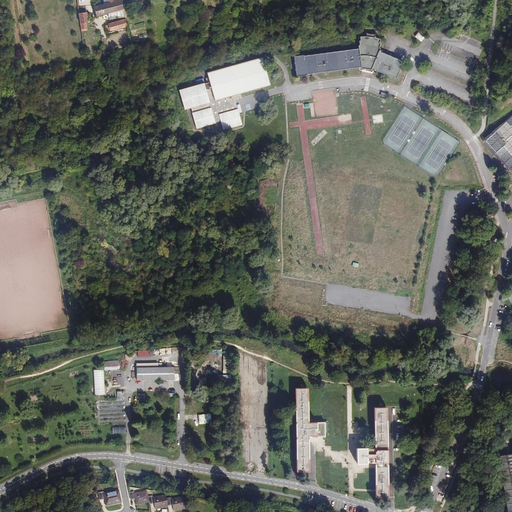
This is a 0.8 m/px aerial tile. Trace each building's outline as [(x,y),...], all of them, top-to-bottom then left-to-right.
[(96,17),(123,9),(121,2),(120,0),(103,0),(104,4),(93,7),(96,17)] [(82,13),(79,13),(81,24),(86,23),(89,23),(87,12),(82,13)] [(104,29),(105,33),(128,26),(126,19),(108,24),(108,25),(105,26),(104,29)] [(359,48),(294,56),(296,77),(307,75),(307,74),(321,72),(361,68),(372,69),(396,79),(403,61),(380,52),(381,50),(379,50),(380,48),(379,48),(381,44),(379,43),(381,40),(374,38),(375,34),(371,34),(366,33),(366,36),(360,37),(360,41),(359,41),(359,45),(358,45),(359,48)] [(421,41),(424,38),(418,33),(415,37),(421,41)] [(270,85),(262,57),(207,73),(210,82),(204,84),(204,83),(179,90),(185,109),(191,107),(193,113),(192,113),(196,128),(216,123),(215,122),(220,121),(223,130),(242,125),(235,99),(241,98),(240,94),(270,85)] [(511,118),(486,142),(511,171),(511,118)] [(136,368),(137,380),(174,380),(174,367),(136,368)] [(103,370),(93,370),(95,396),(105,396),(103,370)] [(306,391),(297,391),(298,468),(307,468),(307,437),(317,437),(317,423),(306,423),(306,391)] [(386,406),(375,406),(375,447),(356,447),(357,463),(376,463),(376,465),(376,491),(376,494),(387,494),(386,406)] [(511,426),(510,427),(511,442),(511,453),(498,456),(507,511),(511,510),(511,426)] [(100,500),(105,499),(106,506),(121,503),(118,491),(103,494),(103,492),(99,493),(100,500)] [(136,505),(149,502),(148,497),(147,491),(134,493),(134,492),(129,493),(130,500),(135,499),(136,505)] [(167,506),(166,498),(165,495),(153,498),(153,496),(148,497),(149,502),(150,505),(154,504),(155,509),(168,507),(167,506)] [(173,505),(174,511),(186,508),(184,497),(171,499),(171,498),(166,498),(167,506),(173,505)]
